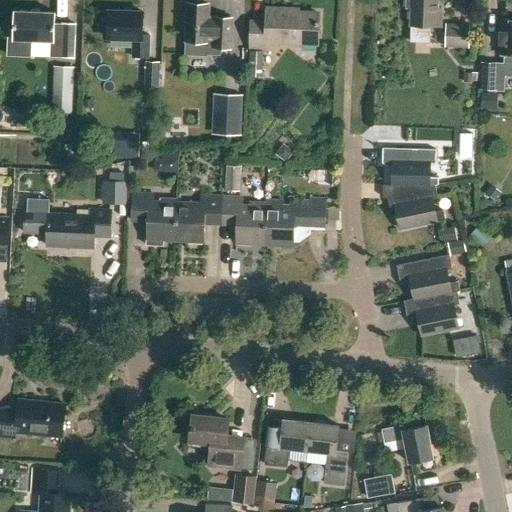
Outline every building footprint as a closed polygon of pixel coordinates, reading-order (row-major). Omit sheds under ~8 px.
[(410,42),(430,42),(430,26),(441,26),(442,8),(438,8),(437,0),(407,0),(407,7),(411,8),(410,25),(411,25),(410,42)] [(186,54),(207,55),(207,54),(220,54),(220,47),(232,48),(233,25),(232,25),(232,18),(208,17),(209,4),(204,4),(202,2),(194,1),(192,3),(188,3),(186,40),(187,40),(186,54)] [(250,48),(270,49),(271,42),(318,44),(319,13),(299,12),(299,10),(267,9),(266,22),(251,21),(250,48)] [(54,41),(62,41),(61,58),(74,58),(76,24),(63,24),(63,25),(55,24),(55,12),(15,11),(14,40),(54,42),(54,41)] [(107,11),(106,38),(133,39),(132,57),(147,58),(148,35),(142,35),(143,12),(107,11)] [(502,44),(501,55),(505,55),(505,66),(497,65),(497,83),(504,83),(504,76),(511,76),(511,20),(503,20),(502,31),(500,31),(500,44),(502,44)] [(446,23),(445,46),(469,47),(470,24),(446,23)] [(251,77),(264,77),(265,53),(252,52),(251,77)] [(146,61),(144,86),(159,87),(160,62),(146,61)] [(483,64),(481,90),(496,91),(497,65),(483,64)] [(73,67),(57,67),(55,113),(72,114),(73,67)] [(462,72),(461,82),(471,83),(471,82),(480,82),(480,73),(462,72)] [(213,136),(243,137),(245,95),(215,94),(213,136)] [(494,95),(483,94),(483,109),(494,109),(494,95)] [(460,154),(476,154),(476,143),(461,142),(460,154)] [(280,149),(277,154),(285,160),(292,152),(288,148),(280,149)] [(393,161),(392,185),(392,186),(430,187),(436,186),(436,185),(439,184),(439,177),(430,177),(430,163),(436,163),(436,149),(383,148),(383,161),(393,161)] [(107,167),(106,181),(109,181),(122,182),(123,168),(107,167)] [(228,191),(242,192),(243,167),(229,167),(228,191)] [(331,185),(332,171),(318,171),(317,185),(331,185)] [(126,205),(127,182),(122,182),(109,181),(108,204),(126,205)] [(394,197),(400,229),(446,220),(444,210),(436,212),(433,199),(438,198),(436,186),(430,187),(392,186),(392,185),(384,185),(383,197),(394,197)] [(487,195),(497,203),(503,194),(493,186),(487,195)] [(163,239),(175,239),(176,202),(153,201),(154,194),(132,193),(131,219),(147,220),(146,244),(163,245),(163,239)] [(204,222),(220,223),(221,196),(200,196),(199,203),(176,202),(175,239),(204,241),(204,222)] [(235,242),(264,243),(265,206),(243,205),(243,197),(221,196),(220,223),(236,224),(235,242)] [(264,243),(293,244),(293,241),(299,241),(310,232),(310,227),(324,228),(325,197),(311,196),(310,200),(289,199),(289,207),(282,207),(283,200),(266,199),(265,206),(264,243)] [(24,232),(47,233),(46,245),(94,247),(95,236),(111,237),(112,210),(91,209),(90,215),(49,213),(50,207),(25,206),(24,232)] [(481,226),(472,236),(484,248),(493,238),(481,226)] [(450,244),(451,253),(453,252),(454,256),(468,253),(466,241),(450,244)] [(410,276),(415,299),(457,291),(460,291),(458,281),(450,283),(447,270),(453,268),(450,255),(397,265),(400,278),(410,276)] [(417,312),(422,335),(459,328),(454,305),(460,304),(457,291),(415,299),(405,301),(407,314),(417,312)] [(0,437),(15,439),(16,431),(62,436),(66,404),(19,399),(17,410),(0,408),(0,437)] [(209,465),(241,468),(244,437),(227,435),(229,419),(193,415),(190,440),(192,440),(191,447),(211,449),(209,465)] [(289,448),(308,450),(311,422),(283,419),(282,428),(272,426),(268,429),(266,443),(268,443),(265,464),(287,467),(289,448)] [(311,422),(308,450),(328,453),(326,471),(324,483),(345,485),(346,473),(349,452),(337,450),(340,425),(311,422)] [(383,429),(385,442),(405,438),(409,462),(434,457),(428,425),(405,430),(404,425),(383,429)] [(31,492),(41,493),(40,511),(20,511),(69,511),(70,494),(57,493),(58,481),(58,471),(33,469),(32,479),(31,492)] [(395,492),(392,473),(364,478),(368,498),(395,492)] [(237,478),(234,508),(255,510),(258,480),(237,478)] [(261,487),(257,511),(277,511),(280,490),(261,487)] [(304,509),(316,510),(317,497),(305,496),(304,509)] [(390,511),(444,511),(443,507),(422,510),(420,498),(389,504),(390,511)]
